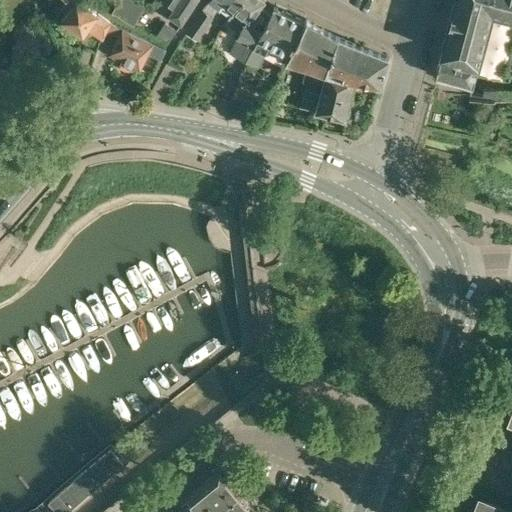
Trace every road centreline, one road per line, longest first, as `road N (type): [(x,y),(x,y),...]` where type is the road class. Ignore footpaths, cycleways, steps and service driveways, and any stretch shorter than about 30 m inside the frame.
road 1 (residential): [(136,511),(233,436),(289,446),(380,484)]
road 2 (tertiary): [(0,202),(43,154),(79,130),(124,124),(200,136)]
road 3 (tertiary): [(368,175),(285,145),(200,136)]
road 4 (tertiary): [(200,136),(356,200)]
road 5 (residential): [(368,175),(409,42)]
road 6 (tertiary): [(457,266),(424,216),(368,175)]
road 7 (tertiary): [(380,484),(432,371)]
